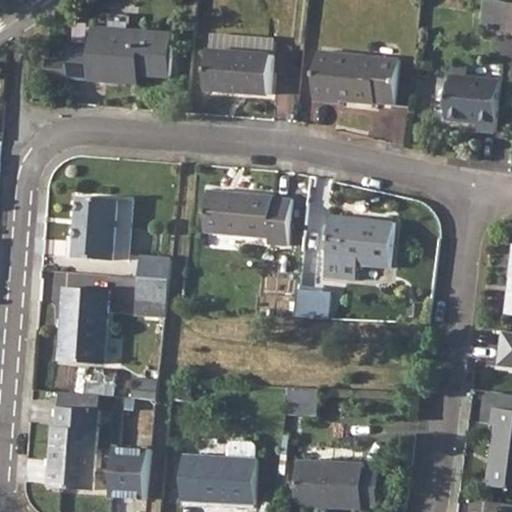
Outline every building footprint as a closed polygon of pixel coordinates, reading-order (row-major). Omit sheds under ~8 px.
[(511,2),(502,0),(491,0),(488,30),(511,32),(511,2)] [(91,80),(108,82),(109,71),(142,74),(171,77),(175,33),(94,26),(93,48),(91,78),(91,80)] [(212,34),(211,50),(275,55),(277,39),(212,34)] [(93,48),(70,46),(68,63),(67,77),(91,78),(93,48)] [(275,55),(211,50),(208,89),(271,95),(275,55)] [(321,51),(315,101),(341,103),(341,101),(377,104),(377,102),(396,104),(401,60),(321,51)] [(48,78),(67,79),(67,77),(68,63),(48,61),(48,78)] [(109,71),(108,82),(141,84),(142,74),(109,71)] [(452,74),(448,119),(480,123),(479,130),(497,132),(502,80),(452,74)] [(210,190),(207,232),(269,237),(269,244),(289,245),(294,199),(275,197),(275,194),(210,190)] [(69,240),(68,257),(113,260),(117,199),(78,196),(74,240),(69,240)] [(332,215),(327,277),(358,280),(360,263),(391,267),(396,222),(332,215)] [(142,256),(140,277),(170,280),(172,260),(142,256)] [(140,277),(138,299),(152,300),(150,315),(166,316),(170,280),(140,277)] [(65,287),(60,360),(105,363),(110,290),(65,287)] [(300,287),(297,318),(329,319),(331,291),(300,287)] [(138,299),(137,314),(150,315),(152,300),(138,299)] [(294,386),(292,411),(323,414),(325,389),(294,386)] [(61,392),(60,406),(100,409),(101,395),(61,392)] [(100,409),(60,406),(58,426),(55,426),(51,487),(95,491),(100,409)] [(498,426),(495,455),(501,456),(497,487),(511,489),(511,410),(497,408),(495,425),(498,426)] [(228,456),(257,458),(258,444),(254,440),(233,440),(228,443),(228,456)] [(121,444),(117,497),(153,500),(157,447),(121,444)] [(185,454),(184,501),(257,504),(259,458),(257,458),(228,456),(185,454)] [(495,455),(491,486),(497,487),(501,456),(495,455)] [(300,460),(298,506),(363,509),(364,502),(378,502),(380,470),(365,469),(365,463),(300,460)]
